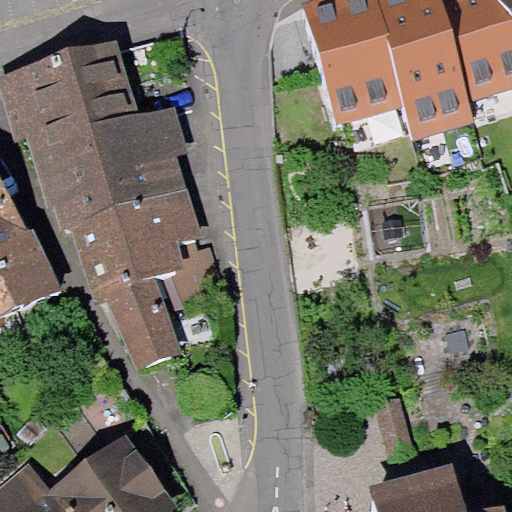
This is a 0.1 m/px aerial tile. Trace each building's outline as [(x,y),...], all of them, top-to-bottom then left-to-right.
[(407,103),(376,0),(305,0),(303,1),(339,123),(407,103)] [(442,0),(376,0),(407,103),(416,138),(477,121),(471,100),(442,0)] [(511,88),(511,20),(496,0),(442,0),(471,100),(511,88)] [(511,0),(496,0),(511,20),(511,0)] [(117,37),(7,75),(53,208),(63,205),(92,286),(107,281),(138,369),(186,352),(159,275),(176,269),(172,255),(212,242),(182,155),(191,152),(175,105),(144,116),(117,37)] [(0,326),(68,296),(24,199),(0,209),(0,326)] [(0,503),(5,511),(186,511),(149,454),(104,483),(83,450),(0,503)] [(492,511),(481,492),(386,511),(492,511)]
